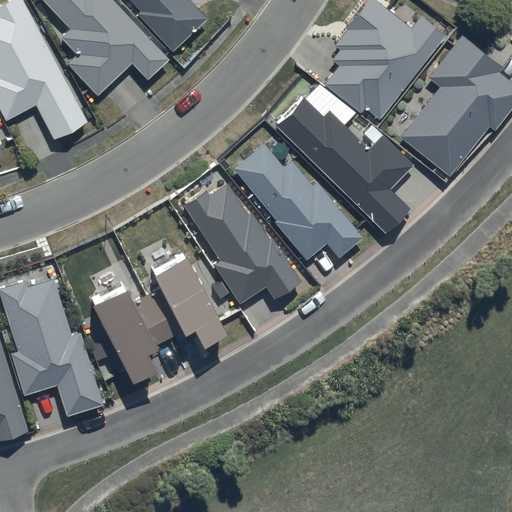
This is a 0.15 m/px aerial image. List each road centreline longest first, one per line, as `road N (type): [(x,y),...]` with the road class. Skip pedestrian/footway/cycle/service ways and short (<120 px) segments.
road 1 (residential): [(511,147),(413,247),(275,350),(140,419),(0,471)]
road 2 (residential): [(0,224),(117,174),(184,130),(234,84),(298,0)]
